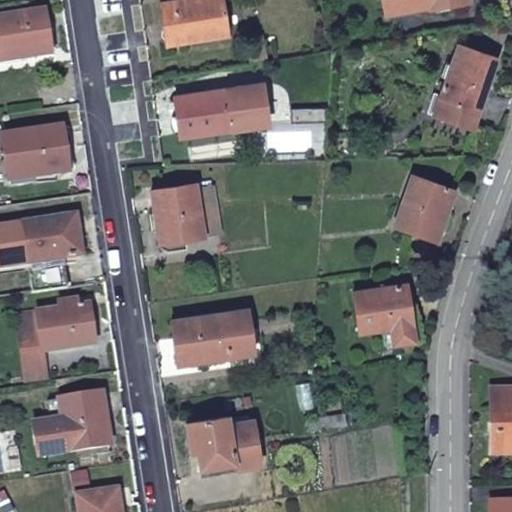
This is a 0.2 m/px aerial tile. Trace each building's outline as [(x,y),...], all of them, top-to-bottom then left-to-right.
[(221,0),(186,0),(160,4),(163,26),(169,25),(172,45),(227,35),(221,0)] [(382,0),(385,16),(429,9),(469,2),(468,0),(382,0)] [(43,12),(0,18),(0,62),(50,55),(43,12)] [(262,39),(248,41),(251,61),(265,59),(262,39)] [(441,96),(478,110),(496,58),(458,45),(441,96)] [(262,85),(252,86),(258,125),(268,124),(262,85)] [(180,138),(224,131),(233,129),(258,125),(252,86),(174,97),(180,138)] [(441,96),(433,93),(426,113),(471,129),(472,126),(478,110),(441,96)] [(329,109),(311,110),(311,120),(328,119),(329,109)] [(471,129),(465,147),(478,151),(485,131),(472,126),(471,129)] [(61,127),(1,136),(8,188),(56,180),(55,175),(67,173),(61,127)] [(454,191),(412,176),(394,227),(436,241),(454,191)] [(151,192),(159,244),(204,237),(220,232),(213,186),(197,188),(195,184),(151,192)] [(0,268),(27,265),(32,293),(67,288),(63,259),(81,256),(76,216),(0,226),(0,232),(0,233),(0,268)] [(352,293),(359,332),(391,327),(394,344),(415,340),(406,284),(352,293)] [(15,316),(21,356),(41,353),(94,346),(88,305),(15,316)] [(247,310),(171,321),(177,359),(207,354),(208,361),(254,353),(247,310)] [(41,353),(21,356),(25,383),(45,380),(41,353)] [(511,390),(492,391),(491,455),(511,455),(511,390)] [(101,394),(58,400),(60,420),(49,422),(32,424),(37,458),(109,446),(101,394)] [(60,420),(58,400),(46,401),(49,422),(60,420)] [(342,414),(312,420),(314,430),(344,425),(342,414)] [(197,453),(201,476),(237,469),(261,465),(252,420),(228,425),(227,417),(187,424),(191,454),(197,453)] [(119,511),(117,490),(74,496),(76,511),(119,511)] [(13,511),(3,492),(0,493),(0,511),(13,511)]
